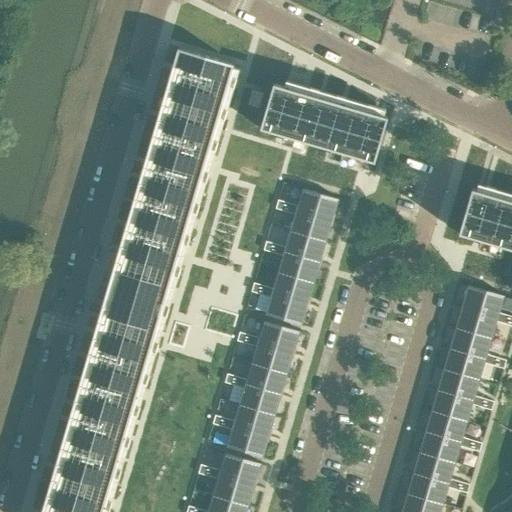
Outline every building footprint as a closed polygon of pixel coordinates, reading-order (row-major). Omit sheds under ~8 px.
[(104,511),(236,65),(182,50),(177,65),(187,68),(56,511),(104,511)] [(275,84),(263,126),(285,133),(288,133),(293,135),(317,142),(343,150),(346,151),(351,152),(373,158),(385,116),(377,114),(359,108),(354,107),(341,103),(330,100),(319,97),(306,93),(301,91),(296,90),(283,86),(275,84)] [(259,108),(262,98),(263,93),(252,89),(252,90),(250,94),(247,105),(259,108)] [(250,181),(233,236),(257,243),(273,188),(250,181)] [(303,188),(296,210),(331,220),(338,198),(303,188)] [(511,247),(511,201),(474,190),(461,232),(511,247)] [(295,214),(297,205),(278,199),(276,208),(295,214)] [(296,210),(290,230),(325,241),(331,220),(296,210)] [(290,230),(284,251),(319,262),(325,241),(290,230)] [(285,246),(266,241),(263,250),(283,255),(285,246)] [(284,251),(278,272),(313,282),(319,262),(284,251)] [(278,272),(272,292),(307,303),(313,282),(278,272)] [(271,297),(273,288),(254,282),(251,291),(271,297)] [(468,285),(462,307),(497,317),(499,312),(504,295),(468,285)] [(272,292),(266,314),(301,324),(307,303),(272,292)] [(462,307),(456,327),(491,337),(496,321),(497,317),(462,307)] [(511,316),(499,312),(497,317),(496,321),(511,325),(511,316)] [(264,320),(258,342),(293,352),(299,330),(264,320)] [(456,327),(450,348),(485,358),(491,337),(456,327)] [(239,332),(237,340),(256,346),(259,337),(239,332)] [(258,342),(252,363),(287,373),(293,352),(258,342)] [(450,348),(444,368),(479,379),(485,358),(450,348)] [(503,368),(506,360),(487,354),(484,363),(503,368)] [(252,363),(246,383),(281,394),(287,373),(252,363)] [(444,368),(438,389),(473,399),(479,379),(444,368)] [(244,387),(246,379),(227,373),(225,382),(244,387)] [(246,383),(240,404),(275,414),(281,394),(246,383)] [(438,389),(432,410),(467,420),(473,399),(438,389)] [(475,395),(472,404),(491,410),(494,401),(486,399),(475,395)] [(240,404),(234,425),(269,435),(275,414),(240,404)] [(432,410),(426,431),(461,441),(467,420),(432,410)] [(215,415),(213,423),(232,429),(234,420),(215,415)] [(234,425),(227,446),(262,457),(269,435),(234,425)] [(426,431),(420,451),(455,462),(461,441),(426,431)] [(462,437),(460,446),(479,451),(482,442),(462,437)] [(420,451),(414,472),(449,482),(455,462),(420,451)] [(225,453),(219,474),(254,484),(260,463),(225,453)] [(201,464),(198,473),(217,478),(220,470),(201,464)] [(414,472),(408,493),(443,503),(449,482),(414,472)] [(219,474),(213,495),(248,505),(254,484),(219,474)] [(450,478),(448,487),(467,493),(470,484),(450,478)] [(408,493),(401,511),(439,511),(443,503),(408,493)] [(213,495),(207,511),(246,511),(248,505),(213,495)]
